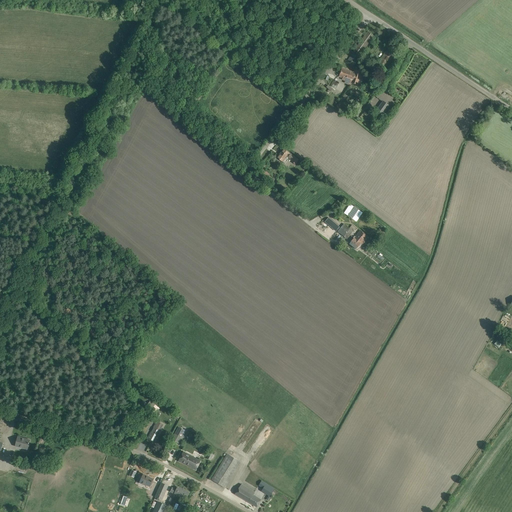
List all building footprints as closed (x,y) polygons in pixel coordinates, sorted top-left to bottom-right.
[(359,56),(371,40),(374,36),(367,31),(353,51),(359,56)] [(389,47),(386,51),(375,67),(381,72),(396,52),(389,47)] [(352,81),(355,73),(354,72),(342,68),(339,77),(352,81)] [(361,72),(355,70),(354,72),(355,73),(352,81),(351,83),(357,85),(361,72)] [(345,109),(354,97),(351,94),(341,106),(345,109)] [(383,101),(376,110),(382,115),(389,106),(383,101)] [(284,149),(277,158),(284,164),(289,158),(293,161),(292,162),(295,164),(298,160),(290,154),(284,149)] [(355,206),(351,211),(348,216),(352,219),(359,209),(355,206)] [(333,226),(335,223),(329,217),(326,220),(333,226)] [(353,231),(344,224),(337,232),(347,239),(353,231)] [(354,238),(362,245),(368,237),(360,230),(354,238)] [(357,250),(362,245),(354,238),(349,244),(357,250)] [(497,349),(501,343),(497,340),(492,346),(497,349)] [(157,421),(150,434),(148,438),(152,441),(161,424),(157,421)] [(183,442),(188,432),(178,427),(172,439),(179,443),(180,440),(183,442)] [(18,437),(16,442),(15,446),(27,449),(30,440),(18,437)] [(200,461),(183,452),(179,461),(196,469),(200,461)] [(227,454),(214,476),(211,480),(225,488),(240,462),(227,454)] [(143,475),(141,479),(140,483),(145,485),(146,484),(150,486),(153,479),(143,475)] [(162,500),(168,486),(161,483),(155,497),(162,500)] [(270,496),(274,489),(266,483),(261,491),(270,496)] [(241,484),(237,490),(235,494),(256,507),(261,500),(253,495),(254,492),(241,484)] [(172,488),(170,491),(186,499),(189,493),(177,487),(176,490),(172,488)] [(123,497),(120,505),(128,507),(130,499),(123,497)] [(176,500),(170,498),(166,506),(172,508),(176,500)] [(163,511),(166,505),(157,501),(152,511),(163,511)]
